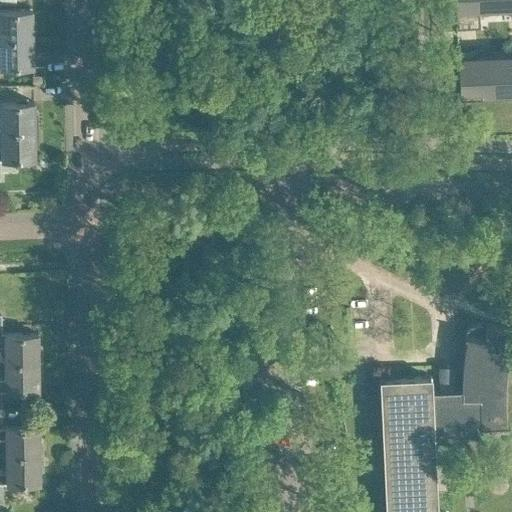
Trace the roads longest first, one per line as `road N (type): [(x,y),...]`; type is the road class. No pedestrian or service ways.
road 1 (residential): [(283,511),(303,446),(286,375),(286,150)]
road 2 (residential): [(89,511),(80,225)]
road 3 (residential): [(80,153),(286,150)]
road 4 (residential): [(80,153),(79,0)]
road 5 (residential): [(286,150),(423,153)]
